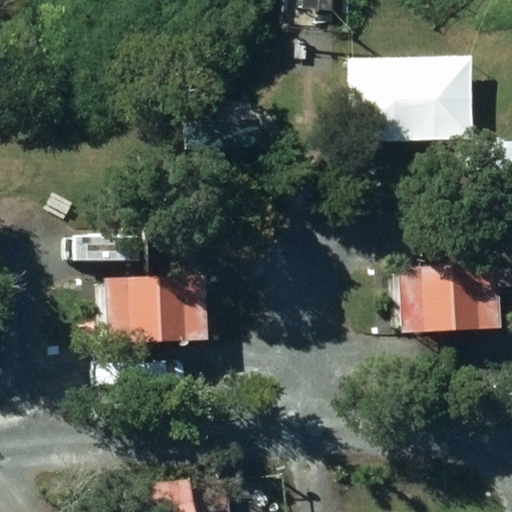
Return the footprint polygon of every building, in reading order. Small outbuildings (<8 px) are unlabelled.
[(471,61),(338,60),(337,146),(470,147),(471,61)] [(367,264),(368,334),(453,333),(454,376),(509,375),(508,344),(490,344),(490,267),(511,266),(511,226),(450,227),(451,262),(367,264)] [(98,246),(95,344),(202,347),(206,249),(98,246)] [(279,511),(279,473),(108,477),(108,511),(279,511)] [(439,511),(439,481),(342,482),(342,511),(439,511)]
